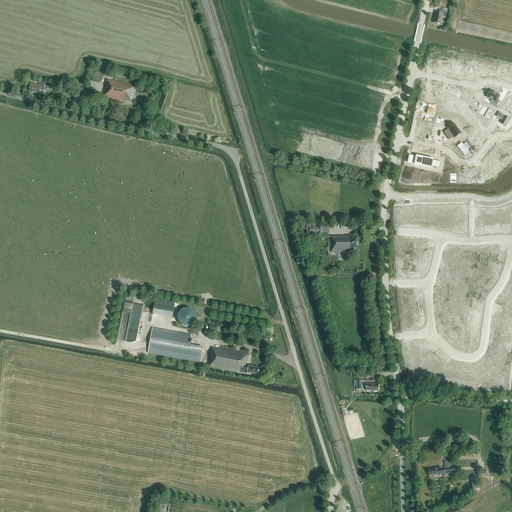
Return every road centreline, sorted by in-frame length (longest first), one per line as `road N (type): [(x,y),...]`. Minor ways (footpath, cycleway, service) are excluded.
road 1 (residential): [(431,332),(453,354),(481,351),(490,301),(511,253)]
road 2 (unclassified): [(385,283),(384,207),(397,139)]
road 3 (residential): [(511,131),(490,139),(469,161),(397,139)]
road 4 (track): [(266,157),(387,186)]
